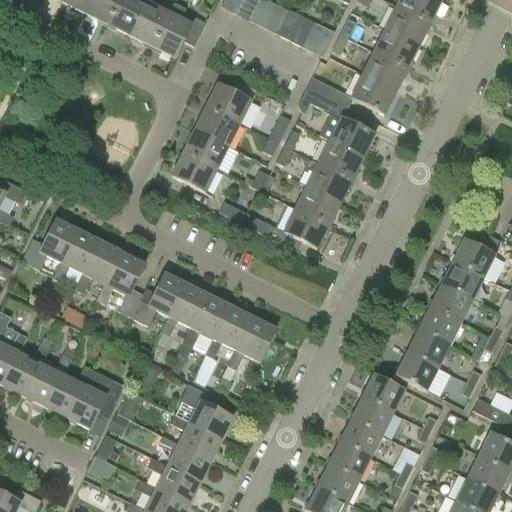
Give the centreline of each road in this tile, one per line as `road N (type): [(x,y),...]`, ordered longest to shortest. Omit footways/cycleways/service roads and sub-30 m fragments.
road 1 (residential): [(339,325),(128,217),(127,201),(179,93)]
road 2 (tertiary): [(339,325),(506,0)]
road 3 (tertiary): [(253,511),(339,325)]
road 4 (residential): [(179,93),(16,15)]
road 5 (residential): [(179,93),(218,27),(299,68)]
